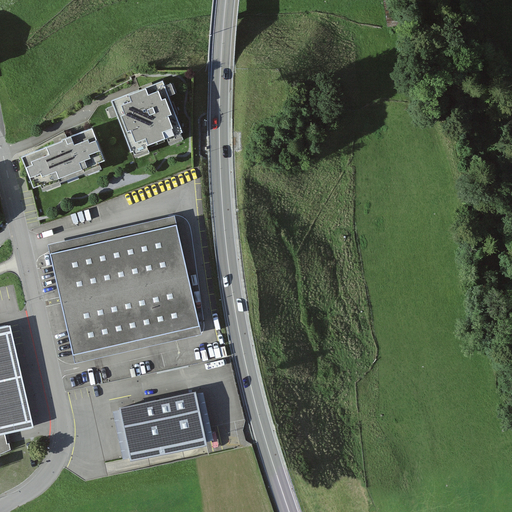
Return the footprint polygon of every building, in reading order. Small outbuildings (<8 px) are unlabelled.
[(169,94),(174,92),(171,84),(165,86),(163,80),(113,99),(115,105),(109,108),(112,116),(117,115),(130,151),(133,150),(134,155),(149,150),(146,144),(166,136),(169,142),(182,137),(180,132),(183,131),(169,94)] [(93,127),(21,155),(33,185),(41,182),(43,187),(60,180),(58,176),(84,166),(85,171),(101,165),(100,161),(105,159),(93,127)] [(176,224),(50,252),(73,354),(200,325),(176,224)] [(41,431),(17,327),(0,330),(0,457),(12,452),(9,438),(41,431)] [(195,389),(111,405),(124,468),(208,451),(195,389)]
